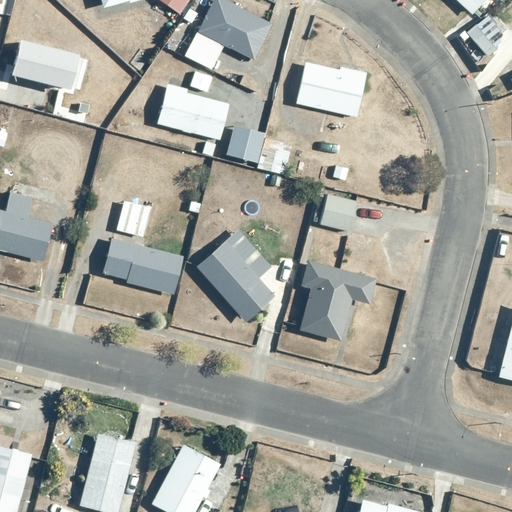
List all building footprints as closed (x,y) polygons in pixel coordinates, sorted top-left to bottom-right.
[(136,0),(96,0),(98,8),(122,1),(123,4),(136,0)] [(185,0),(154,0),(177,14),(185,0)] [(182,57),(208,69),(220,45),(250,59),(267,23),(219,0),(208,0),(194,32),(182,57)] [(451,0),(467,14),(480,0),(451,0)] [(361,73),(301,62),(293,105),(353,116),(361,73)] [(209,76),(191,71),(187,87),(205,92),(209,76)] [(225,103),(164,86),(153,123),(215,140),(225,103)] [(11,118),(0,115),(0,149),(2,150),(11,118)] [(259,131),(230,124),(222,155),(252,162),(259,131)] [(288,144),(262,138),(255,168),(282,174),(288,144)] [(27,197),(7,192),(2,211),(0,210),(0,251),(39,260),(48,224),(22,218),(27,197)] [(353,200),(324,193),(316,224),(346,231),(353,200)] [(170,294),(179,255),(138,245),(146,206),(117,200),(101,271),(123,276),(122,282),(170,294)] [(268,266),(236,229),(193,267),(241,322),(269,297),(253,279),(268,266)] [(372,278),(304,261),(299,284),(306,285),(295,331),(337,341),(347,300),(365,304),(372,278)] [(511,305),(494,378),(511,382),(511,305)] [(114,511),(131,442),(94,433),(76,506),(102,511),(114,511)] [(208,490),(203,488),(216,464),(179,445),(148,504),(163,511),(191,511),(199,496),(204,498),(208,490)] [(13,511),(27,454),(0,447),(0,511),(13,511)] [(417,511),(357,498),(354,511),(417,511)]
